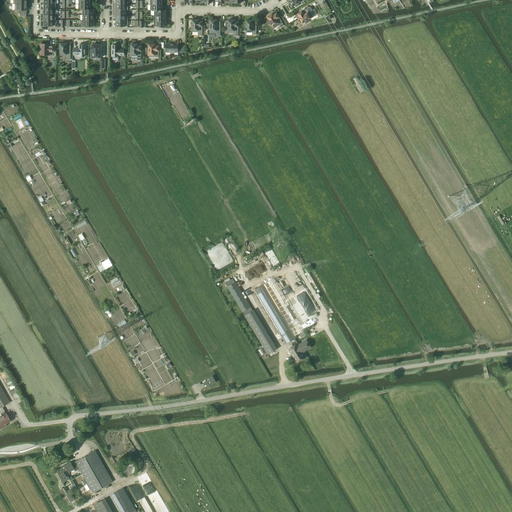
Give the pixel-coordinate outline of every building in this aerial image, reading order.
[(15,4),(15,10),(17,10),(17,12),(19,12),(19,15),(26,15),(26,8),(27,8),(27,4),(15,4)] [(298,18),(299,19),(299,20),(301,23),(304,21),(306,24),(309,22),(308,20),(313,16),(310,11),(312,10),(310,6),(298,14),(300,17),(298,18)] [(267,17),(269,20),(267,21),(269,24),(271,23),(274,28),(279,25),(280,27),(284,25),(276,13),(273,15),(272,13),(271,14),(270,14),(267,17)] [(192,27),(192,32),(198,32),(198,36),(202,36),(202,21),(198,21),(198,19),(197,19),(196,19),(192,19),(192,23),(191,23),(191,27),(192,27)] [(210,32),(210,33),(216,34),(216,36),(220,36),(220,21),(216,21),(216,20),(215,20),(214,20),(210,20),(210,23),(208,23),(208,27),(210,27),(210,32)] [(234,22),(235,20),(233,20),(232,20),(228,20),(228,23),(226,23),(226,27),(228,27),(228,32),(234,32),(234,36),(238,36),(238,22),(234,22)] [(252,22),(253,20),(251,20),(250,20),(246,20),(246,24),(244,24),(244,27),(246,27),(246,32),(252,33),(252,34),(256,34),(256,22),(252,22)] [(40,48),(41,48),(41,54),(46,55),(46,56),(50,56),(50,52),(55,52),(55,46),(51,46),(49,46),(49,44),(44,44),(44,43),(40,43),(40,48)] [(59,47),(59,51),(60,51),(60,56),(66,56),(66,59),(71,59),(71,45),(67,45),(67,43),(65,43),(60,43),(60,47),(59,47)] [(91,48),(91,55),(90,56),(90,57),(91,58),(93,58),(94,57),(101,58),(101,45),(97,45),(96,44),(94,43),(93,44),(91,44),(91,47),(91,48)] [(74,55),(79,55),(79,56),(85,56),(85,54),(86,54),(86,49),(85,49),(86,44),(85,44),(82,44),(79,44),(79,48),(74,48),(74,55)] [(118,50),(118,45),(115,45),(115,44),(113,45),(112,45),(112,50),(111,50),(111,54),(112,54),(112,56),(118,56),(118,55),(124,55),(124,49),(120,49),(120,50),(118,50)] [(131,51),(131,56),(137,56),(137,60),(141,60),(141,46),(137,46),(137,44),(136,44),(135,44),(131,44),(131,48),(129,48),(129,51),(131,51)] [(149,51),(149,57),(159,57),(159,46),(155,46),(155,44),(153,44),(149,44),(149,48),(146,48),(146,51),(149,51)] [(170,53),(174,53),(174,52),(178,52),(184,52),(184,45),(178,45),(178,44),(166,44),(166,52),(170,52),(170,53)] [(12,78),(18,87),(21,85),(15,76),(12,78)] [(356,77),(353,79),(360,91),(364,89),(356,77)] [(76,225),(78,229),(87,224),(85,220),(76,225)] [(265,253),(274,268),(280,264),(271,249),(265,253)] [(224,281),(244,315),(253,310),(235,282),(233,279),(230,280),(229,278),(224,281)] [(265,283),(254,290),(285,344),(290,341),(295,338),(297,337),(265,283)] [(244,315),(244,316),(267,355),(277,349),(254,310),(253,310),(244,315)] [(117,324),(120,328),(127,324),(124,320),(117,324)] [(311,323),(307,325),(312,334),(316,332),(311,323)] [(295,338),(290,341),(293,346),(289,348),(292,353),(291,353),(296,362),(305,357),(302,352),(310,347),(306,340),(298,345),(295,338)] [(202,381),(206,388),(217,382),(213,375),(202,381)] [(0,385),(0,407),(2,407),(10,402),(0,385)] [(11,394),(14,400),(19,397),(16,392),(11,394)] [(0,413),(2,416),(0,416),(0,429),(7,426),(6,424),(11,421),(6,413),(2,407),(0,407),(0,413)] [(95,450),(71,464),(75,469),(76,471),(79,469),(80,471),(79,471),(80,473),(81,472),(82,475),(81,475),(82,478),(84,477),(93,493),(113,482),(95,450)] [(71,464),(70,462),(61,467),(62,469),(58,471),(64,482),(69,479),(66,474),(75,469),(71,464)] [(111,494),(121,511),(137,511),(123,487),(111,494)] [(112,511),(105,499),(94,505),(97,511),(112,511)]
